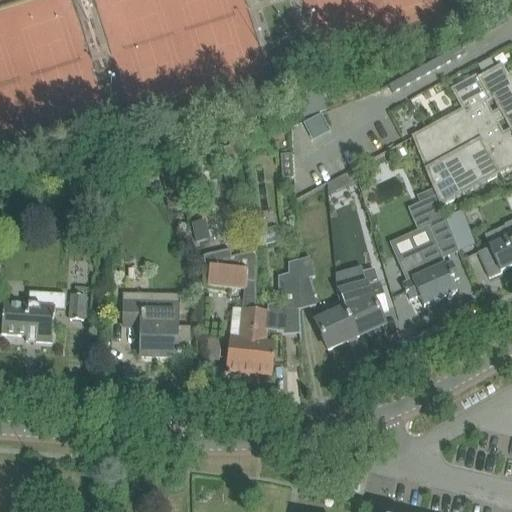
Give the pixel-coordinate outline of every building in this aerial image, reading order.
[(496,0),(489,0),(478,6),(484,17),(500,8),(496,0)] [(290,17),(274,20),(280,51),(296,48),(290,17)] [(461,48),(450,54),(454,61),(464,55),(461,48)] [(450,54),(440,60),(444,67),(454,61),(450,54)] [(440,60),(430,65),(434,72),(444,67),(440,60)] [(302,63),(286,68),(289,80),(305,75),(302,63)] [(430,65),(420,71),(424,78),(434,72),(430,65)] [(453,90),(451,91),(462,111),(463,110),(466,115),(511,89),(511,76),(508,78),(502,68),(478,81),(476,77),(453,90)] [(420,71),(410,76),(414,83),(424,78),(420,71)] [(410,76),(400,82),(404,89),(414,83),(410,76)] [(400,82),(389,88),(393,95),(404,89),(400,82)] [(511,89),(466,115),(477,135),(511,115),(511,89)] [(298,121),(328,112),(321,90),(291,99),(298,121)] [(462,111),(444,121),(481,186),(499,176),(488,155),(480,141),(477,135),(466,115),(463,110),(462,111)] [(511,115),(477,135),(480,141),(488,155),(511,142),(511,115)] [(444,121),(426,131),(462,196),(481,186),(444,121)] [(426,131),(412,138),(438,200),(441,208),(462,196),(426,131)] [(511,142),(488,155),(499,176),(511,169),(511,142)] [(227,167),(239,164),(236,147),(224,150),(227,167)] [(282,180),(294,179),(292,156),(280,156),(282,180)] [(180,183),(164,186),(166,197),(182,194),(180,183)] [(433,246),(397,262),(407,285),(403,286),(410,302),(418,299),(419,298),(424,309),(457,294),(452,283),(459,280),(452,265),(445,268),(442,260),(457,254),(458,253),(445,221),(444,222),(439,209),(441,208),(438,200),(421,207),(431,226),(425,229),(433,246)] [(203,223),(192,225),(196,245),(207,242),(203,223)] [(511,225),(507,227),(511,239),(490,250),(478,255),(489,280),(503,274),(502,273),(511,268),(511,225)] [(277,229),(254,235),(258,248),(281,242),(277,229)] [(232,259),(230,252),(204,258),(206,269),(210,270),(208,287),(246,291),(244,311),(243,311),(239,343),(230,342),(227,372),(249,375),(256,312),(257,254),(257,253),(232,259)] [(299,311),(316,307),(309,280),(315,279),(310,259),(298,263),(298,271),(298,272),(299,311)] [(365,286),(336,295),(341,306),(342,305),(358,339),(384,327),(380,318),(378,314),(388,311),(381,287),(379,287),(378,284),(375,271),(363,274),(362,275),(365,286)] [(281,288),(280,289),(282,316),(299,311),(298,283),(281,288)] [(65,312),(66,297),(41,295),(40,303),(29,302),(28,308),(5,307),(2,336),(26,338),(26,343),(53,345),(55,312),(65,312)] [(84,323),(86,297),(72,296),(70,322),(84,323)] [(125,303),(124,320),(141,321),(144,321),(143,328),(141,328),(141,331),(141,359),(177,359),(177,356),(178,330),(178,329),(179,309),(179,305),(179,300),(142,299),(125,299),(125,301),(125,303)] [(328,352),(358,339),(342,305),(341,306),(327,312),(331,319),(316,325),(328,352)] [(272,377),(275,346),(266,345),(270,314),(256,312),(249,375),(272,377)]
